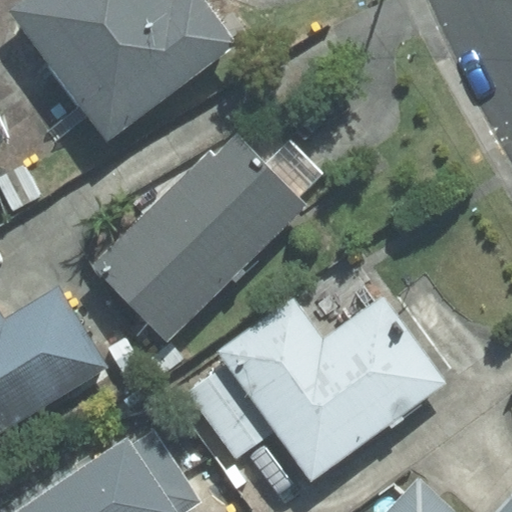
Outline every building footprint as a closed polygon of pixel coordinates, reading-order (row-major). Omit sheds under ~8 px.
[(175,0),(26,0),(10,12),(5,59),(23,82),(49,63),(113,146),(243,45),(208,0),(179,0),(177,2),(175,0)] [(312,208),(239,130),(95,266),(169,344),(312,208)] [(330,340),(292,289),(215,348),(226,363),(187,393),(240,462),(275,435),(312,484),(453,378),(390,294),(330,340)] [(5,324),(0,317),(0,435),(107,369),(62,290),(5,324)] [(187,511),(203,503),(155,433),(133,449),(125,438),(12,511),(187,511)] [(451,511),(414,477),(381,511),(451,511)]
